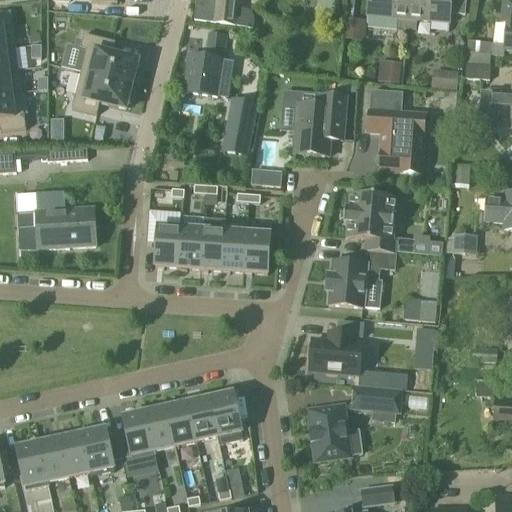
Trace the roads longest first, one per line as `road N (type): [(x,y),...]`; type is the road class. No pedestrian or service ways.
road 1 (residential): [(0,292),(281,314)]
road 2 (residential): [(0,411),(263,355)]
road 3 (residential): [(135,186),(182,0)]
road 4 (residential): [(283,511),(263,355)]
